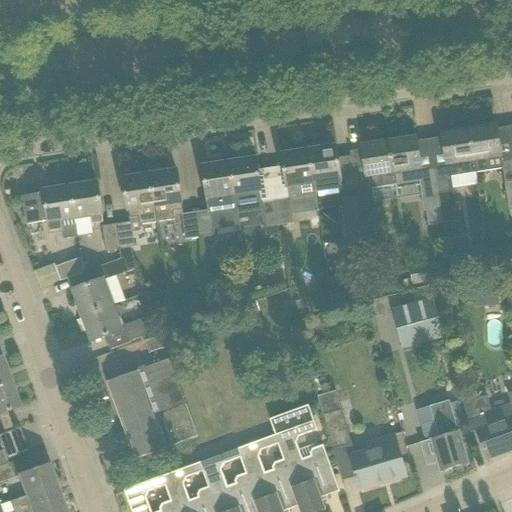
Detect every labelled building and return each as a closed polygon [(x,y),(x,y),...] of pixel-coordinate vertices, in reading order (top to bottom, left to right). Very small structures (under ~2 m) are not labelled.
[(496,126),(469,131),(475,172),(503,168),(505,183),(509,212),(511,211),(511,157),(501,160),(496,126)] [(442,138),(429,140),(434,170),(440,206),(439,206),(442,223),(455,220),(448,177),(475,172),(469,131),(441,135),(442,138)] [(421,172),(416,142),(416,139),(389,143),(395,184),(395,186),(419,182),(424,211),(426,211),(428,226),(442,223),(439,206),(440,206),(434,170),(421,172)] [(395,184),(389,143),(361,147),(365,173),(353,175),(356,197),(356,198),(361,231),(363,241),(374,240),(372,228),(375,228),(373,211),(376,210),(372,188),(395,184)] [(306,148),(314,197),(315,197),(316,199),(343,194),(335,147),(324,149),(324,145),(306,148)] [(314,197),(306,148),(290,150),(291,154),(281,156),(285,175),(288,194),(298,193),(299,199),(314,197)] [(233,195),(228,163),(227,159),(211,162),(212,166),(202,167),(205,187),(209,211),(210,217),(236,213),(233,195)] [(228,163),(233,195),(234,195),(236,213),(255,211),(259,236),(279,233),(274,201),(275,201),(272,179),(271,179),(271,181),(263,182),(264,185),(259,186),(256,159),(228,163)] [(179,191),(176,171),(167,173),(166,169),(149,171),(150,175),(157,223),(174,220),(173,212),(182,211),(179,191)] [(123,179),(129,219),(137,218),(139,225),(157,223),(150,175),(123,179)] [(97,183),(69,188),(74,220),(87,218),(88,225),(103,223),(97,183)] [(74,220),(69,188),(43,192),(44,195),(38,196),(38,194),(22,197),(27,225),(48,222),(50,231),(60,230),(59,223),(74,220)] [(361,231),(356,198),(341,200),(346,234),(361,231)] [(290,199),(275,201),(274,201),(279,233),(290,232),(288,223),(293,223),(290,199)] [(209,211),(195,213),(199,237),(212,235),(210,217),(209,211)] [(199,237),(195,213),(180,215),(184,240),(199,237)] [(129,223),(116,225),(120,249),(119,250),(120,259),(122,259),(125,266),(133,263),(131,256),(133,255),(131,248),(133,248),(129,223)] [(104,252),(119,250),(120,249),(116,225),(101,227),(104,252)] [(461,240),(447,243),(451,269),(465,267),(461,240)] [(81,273),(82,274),(85,273),(80,258),(55,267),(60,281),(81,273)] [(73,291),(82,316),(111,305),(111,306),(125,301),(116,276),(135,269),(133,263),(125,266),(122,259),(120,259),(101,267),(105,280),(103,281),(102,280),(90,285),(85,273),(82,274),(86,286),(73,291)] [(511,261),(502,265),(505,276),(511,273),(511,261)] [(429,264),(409,268),(412,286),(432,283),(429,264)] [(281,270),(274,271),(276,286),(284,285),(281,270)] [(504,291),(485,292),(490,306),(504,306),(504,291)] [(490,306),(485,292),(474,292),(474,307),(490,306)] [(324,294),(306,299),(310,314),(328,309),(324,294)] [(434,299),(391,310),(401,350),(444,339),(434,299)] [(111,305),(82,316),(83,318),(80,319),(85,332),(87,331),(91,342),(103,338),(108,351),(129,343),(128,342),(158,331),(152,315),(123,326),(124,329),(120,330),(116,318),(119,317),(120,316),(122,314),(123,313),(122,310),(122,309),(120,307),(118,306),(116,306),(115,307),(112,308),(111,306),(111,305)] [(0,384),(8,382),(0,359),(0,384)] [(138,371),(125,376),(106,383),(124,432),(118,435),(121,443),(127,440),(134,460),(166,448),(166,447),(171,444),(172,446),(197,437),(169,360),(145,369),(144,367),(137,369),(138,371)] [(0,450),(0,463),(6,461),(5,461),(28,452),(19,428),(13,430),(6,412),(18,408),(8,382),(0,384),(0,426),(3,434),(0,434),(0,446),(1,450),(0,450)] [(317,397),(319,402),(322,415),(332,449),(351,443),(342,409),(340,410),(335,392),(317,397)] [(460,402),(470,432),(476,431),(486,459),(511,449),(511,392),(506,395),(509,403),(491,410),(487,397),(480,399),(479,395),(460,402)] [(449,401),(416,411),(425,443),(431,441),(441,473),(468,465),(449,401)] [(278,444),(284,459),(301,506),(300,506),(302,511),(316,511),(322,510),(318,499),(339,492),(322,445),(312,449),(309,454),(310,456),(302,459),(296,443),(298,436),(317,430),(308,406),(269,420),(275,435),(278,444)] [(350,456),(354,470),(359,490),(406,476),(394,434),(380,438),(382,446),(350,456)] [(241,457),(246,473),(260,511),(283,511),(300,506),(301,506),(284,459),(274,463),(271,468),(272,470),(265,473),(258,456),(261,450),(278,444),(275,435),(238,449),(241,457)] [(238,449),(200,463),(203,472),(209,487),(217,511),(260,511),(246,473),(236,476),(234,481),(235,484),(227,487),(220,470),(223,463),(241,457),(238,449)] [(6,461),(0,463),(0,481),(14,477),(8,463),(7,464),(6,461)] [(200,463),(162,477),(166,486),(171,500),(175,511),(217,511),(209,487),(199,490),(196,495),(197,497),(190,501),(183,484),(186,478),(203,472),(200,463)] [(8,502),(11,511),(57,494),(47,466),(17,476),(24,496),(8,502)] [(166,486),(162,477),(124,491),(131,511),(175,511),(171,500),(161,504),(159,509),(159,511),(158,511),(151,511),(146,497),(149,492),(166,486)] [(63,511),(57,494),(11,511),(63,511)]
